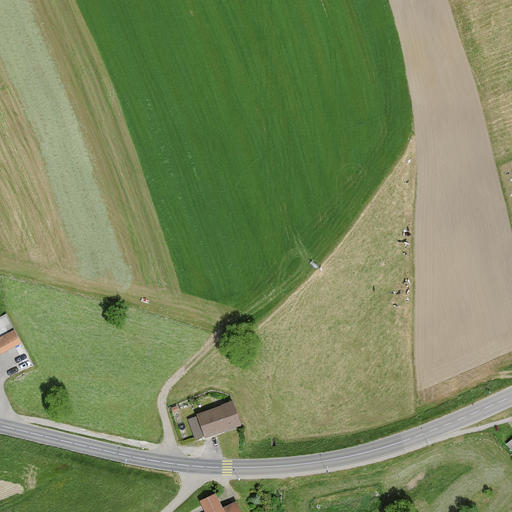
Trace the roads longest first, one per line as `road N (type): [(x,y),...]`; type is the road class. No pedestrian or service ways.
road 1 (secondary): [(199,466),(354,455),(511,396)]
road 2 (secondary): [(0,425),(199,466)]
